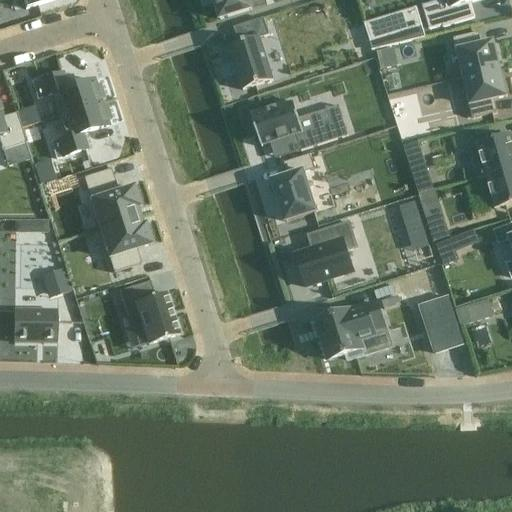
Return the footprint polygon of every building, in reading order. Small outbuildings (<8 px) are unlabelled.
[(22,0),(27,11),(61,0),(22,0)] [(213,0),(215,5),(221,21),(252,11),(267,7),(265,0),(213,0)] [(435,0),(437,4),(423,8),(430,31),(443,27),(444,29),(475,20),(470,5),(485,0),(484,0),(435,0)] [(416,10),(365,26),(371,45),(373,52),(416,41),(413,32),(422,29),(416,10)] [(239,46),(229,49),(243,92),(274,82),(260,40),(270,37),(264,20),(234,30),(239,46)] [(477,34),(452,40),(455,54),(459,53),(466,79),(499,71),(492,43),(480,46),(477,34)] [(394,49),(377,53),(381,71),(398,67),(394,49)] [(499,71),(466,79),(472,105),(468,106),(471,120),(497,114),(494,101),(506,98),(499,71)] [(68,73),(37,83),(43,100),(57,95),(64,117),(106,103),(98,80),(73,88),(68,73)] [(0,96),(0,133),(2,133),(6,148),(28,141),(19,113),(7,117),(0,96)] [(71,138),(56,143),(62,159),(92,149),(87,134),(113,126),(106,103),(64,117),(71,138)] [(252,117),(251,118),(261,150),(263,150),(262,148),(296,138),(301,154),(349,139),(339,108),(299,121),(294,104),(293,104),(293,106),(278,110),(278,109),(267,112),(267,114),(253,118),(252,117)] [(487,178),(511,170),(511,140),(511,136),(478,145),(478,147),(469,149),(478,181),(487,179),(487,178)] [(419,144),(404,149),(410,168),(425,164),(419,144)] [(287,179),(272,184),(285,224),(315,214),(302,175),(313,172),(309,157),(282,165),(287,179)] [(511,206),(511,170),(487,178),(487,179),(496,211),(511,206)] [(116,172),(89,180),(105,232),(144,219),(141,210),(144,209),(138,189),(123,194),(116,172)] [(435,193),(419,197),(419,200),(422,208),(438,203),(435,193)] [(144,219),(105,232),(119,275),(147,266),(142,251),(156,246),(150,227),(147,228),(144,219)] [(313,251),(296,256),(307,289),(354,274),(348,254),(358,251),(350,224),(308,238),(309,239),(314,238),(317,247),(312,248),(313,251)] [(511,226),(505,229),(495,233),(499,245),(510,241),(511,246),(511,264),(508,267),(511,277),(511,226)] [(446,228),(430,233),(433,241),(434,244),(449,239),(449,236),(446,228)] [(450,242),(437,247),(445,268),(458,263),(450,242)] [(71,275),(56,279),(63,302),(78,298),(71,275)] [(150,284),(118,295),(127,321),(139,318),(148,348),(180,338),(166,296),(155,300),(150,284)] [(489,301),(455,312),(461,328),(494,317),(489,301)] [(454,311),(430,319),(441,351),(465,344),(454,311)] [(312,332),(309,333),(313,345),(315,344),(323,368),(342,362),(344,368),(362,363),(356,347),(385,337),(378,315),(363,320),(360,312),(347,316),(346,314),(309,326),(312,332)] [(61,313),(18,313),(18,344),(61,344),(61,313)]
